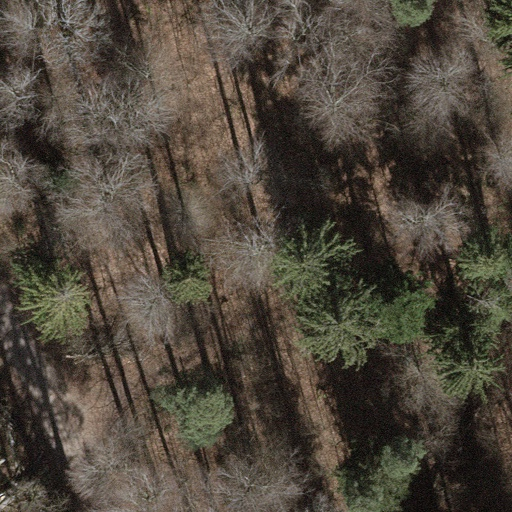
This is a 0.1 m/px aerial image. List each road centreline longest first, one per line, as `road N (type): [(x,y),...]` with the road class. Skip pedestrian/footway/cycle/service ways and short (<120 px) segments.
road 1 (track): [(49,410),(363,267)]
road 2 (track): [(102,511),(0,315)]
